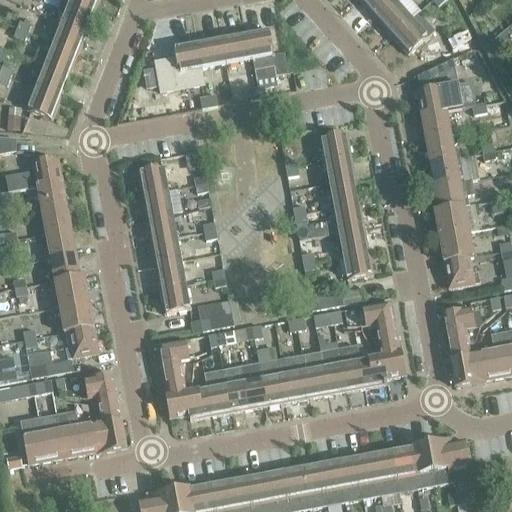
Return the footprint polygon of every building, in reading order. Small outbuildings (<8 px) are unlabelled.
[(71,0),(71,1),(95,11),(99,0),(71,0)] [(362,0),(359,3),(376,21),(398,0),(362,0)] [(408,0),(398,0),(376,21),(392,39),(421,14),(408,0)] [(447,1),(445,0),(436,0),(433,3),(438,9),(447,1)] [(62,24),(87,33),(95,11),(71,1),(62,24)] [(421,14),(392,39),(408,57),(436,32),(421,14)] [(46,44),(53,47),(77,56),(87,33),(62,24),(60,30),(53,28),(46,44)] [(16,32),(27,37),(30,29),(19,25),(16,32)] [(511,26),(496,40),(502,46),(511,37),(511,26)] [(16,32),(13,40),(24,44),(27,37),(16,32)] [(255,34),(245,36),(249,61),(251,61),(257,90),(262,89),(275,87),(273,78),(287,76),(283,56),(272,58),(268,32),(255,34)] [(472,41),(468,33),(449,42),(452,50),(472,41)] [(245,36),(221,40),(225,66),(249,61),(245,36)] [(221,40),(196,45),(201,70),(225,66),(221,40)] [(484,49),(485,52),(490,63),(503,54),(493,41),(484,49)] [(175,61),(154,65),(159,95),(204,87),(200,70),(201,70),(196,45),(173,50),(175,61)] [(45,69),(69,78),(77,56),(53,47),(45,69)] [(36,91),(60,100),(69,78),(45,69),(36,91)] [(13,74),(2,70),(0,73),(0,77),(10,81),(13,74)] [(0,86),(7,89),(10,81),(0,77),(0,86)] [(255,90),(257,101),(264,100),(262,89),(257,90),(255,90)] [(255,90),(247,91),(249,102),(255,101),(257,101),(255,90)] [(417,95),(421,118),(446,113),(442,90),(417,95)] [(60,100),(36,91),(27,114),(51,123),(60,100)] [(215,97),(207,99),(209,111),(217,109),(215,97)] [(199,100),(201,112),(209,111),(207,99),(199,100)] [(485,107),(471,110),(473,118),(487,116),(485,107)] [(450,137),(451,139),(456,139),(454,128),(449,129),(446,113),(421,118),(425,141),(450,137)] [(180,115),(157,117),(158,134),(181,132),(180,115)] [(20,133),(21,118),(9,117),(7,132),(20,133)] [(347,136),(321,141),(325,164),(351,160),(347,136)] [(425,141),(429,165),(455,161),(455,162),(460,161),(458,151),(453,152),(451,139),(450,137),(425,141)] [(0,157),(17,155),(17,142),(0,140),(0,157)] [(494,155),(492,147),(481,149),(482,157),(494,155)] [(201,155),(186,158),(189,173),(204,170),(201,155)] [(494,155),(482,157),(484,164),(495,162),(494,155)] [(351,160),(325,164),(329,188),(355,183),(351,160)] [(32,166),(33,174),(4,179),(6,187),(0,188),(0,196),(8,195),(36,190),(62,185),(57,161),(32,166)] [(455,161),(429,165),(434,188),(459,184),(459,186),(464,185),(462,174),(457,175),(455,162),(455,161)] [(285,164),(286,171),(297,169),(296,162),(285,164)] [(298,176),(297,169),(286,171),(287,178),(298,176)] [(142,198),(168,194),(163,170),(138,174),(142,198)] [(194,181),(195,189),(207,187),(205,179),(194,181)] [(355,183),(329,188),(334,211),(360,207),(355,183)] [(434,188),(438,213),(463,208),(464,210),(469,209),(467,198),(462,199),(459,186),(459,184),(434,188)] [(62,185),(36,190),(40,213),(66,209),(62,185)] [(197,197),(208,195),(207,187),(195,189),(197,197)] [(168,194),(142,198),(146,222),(172,218),(168,194)] [(0,196),(0,204),(9,203),(8,195),(0,196)] [(490,197),(491,205),(502,203),(501,195),(490,197)] [(198,212),(210,209),(208,201),(196,203),(198,212)] [(504,211),(502,203),(491,205),(493,213),(504,211)] [(292,206),(294,216),(305,214),(303,204),(292,206)] [(360,207),(334,211),(338,234),(364,230),(360,207)] [(438,213),(434,214),(439,239),(468,234),(464,210),(463,208),(438,213)] [(40,238),(45,237),(71,232),(66,209),(40,213),(43,226),(38,227),(40,238)] [(307,224),(305,214),(294,216),(296,226),(307,224)] [(172,218),(146,222),(151,246),(176,241),(172,218)] [(203,227),(204,236),(216,233),(214,225),(203,227)] [(327,239),(325,225),(308,228),(296,230),(299,243),(327,239)] [(364,230),(338,234),(342,259),(368,254),(364,230)] [(44,261),(49,260),(75,256),(71,232),(45,237),(47,250),(42,251),(44,261)] [(216,233),(204,236),(206,244),(217,242),(216,233)] [(439,239),(443,266),(469,261),(473,261),(468,234),(439,239)] [(4,236),(0,236),(0,245),(6,245),(17,243),(16,236),(4,237),(4,236)] [(176,241),(151,246),(155,269),(181,264),(176,241)] [(17,243),(6,245),(7,253),(18,251),(17,243)] [(499,248),(500,256),(511,254),(510,245),(499,248)] [(368,254),(342,259),(347,282),(372,278),(368,254)] [(511,255),(511,254),(500,256),(502,264),(511,261),(511,255)] [(301,257),(302,265),(314,263),(312,255),(301,257)] [(48,285),(53,284),(79,279),(75,256),(49,260),(51,273),(46,274),(48,285)] [(469,261),(443,266),(448,292),(479,286),(477,275),(472,276),(469,261)] [(181,264),(155,269),(159,294),(185,289),(196,287),(191,262),(181,264)] [(315,271),(314,263),(302,265),(304,273),(315,271)] [(212,275),(213,283),(224,281),(223,273),(212,275)] [(511,292),(511,273),(500,276),(503,294),(511,292)] [(58,310),(88,304),(84,278),(79,279),(53,284),(56,301),(52,302),(54,312),(59,311),(58,310)] [(226,289),(224,281),(213,283),(214,291),(226,289)] [(13,284),(14,292),(25,290),(24,283),(13,284)] [(185,289),(159,294),(164,317),(189,312),(185,289)] [(27,298),(25,290),(14,292),(16,300),(27,298)] [(360,293),(340,296),(309,302),(311,313),(342,307),(362,304),(360,293)] [(505,311),(511,309),(511,297),(502,299),(505,311)] [(500,312),(498,300),(490,302),(492,313),(500,312)] [(63,336),(67,335),(93,330),(88,304),(58,310),(59,311),(63,336)] [(229,305),(197,311),(199,323),(207,321),(215,320),(223,319),(231,317),(229,305)] [(366,329),(374,328),(394,325),(390,305),(362,310),(366,329)] [(471,311),(443,316),(446,336),(465,332),(474,330),(471,311)] [(339,314),(331,315),(333,327),(341,325),(339,314)] [(325,328),(333,327),(331,315),(323,317),(313,319),(315,330),(325,328)] [(231,317),(223,319),(225,330),(233,329),(231,318),(231,317)] [(223,319),(215,320),(217,332),(225,330),(223,319)] [(215,320),(207,321),(209,333),(217,332),(215,320)] [(207,321),(199,323),(201,335),(209,333),(207,321)] [(303,321),(295,322),(297,333),(305,332),(303,321)] [(289,335),(297,333),(295,322),(287,324),(289,335)] [(199,323),(189,325),(191,336),(201,335),(199,323)] [(374,328),(379,354),(399,351),(394,325),(374,328)] [(263,339),(260,328),(255,329),(252,330),(254,341),(263,339)] [(26,358),(28,371),(30,382),(73,375),(71,362),(98,357),(93,330),(67,335),(70,351),(64,352),(66,363),(53,365),(51,354),(26,358)] [(254,341),(252,330),(244,332),(246,343),(254,341)] [(465,332),(446,336),(451,362),(470,358),(465,332)] [(22,336),(23,344),(35,342),(34,334),(22,336)] [(494,353),(499,381),(511,378),(511,351),(509,334),(491,337),(494,353)] [(215,337),(217,348),(225,347),(223,336),(215,337)] [(209,350),(217,348),(215,337),(207,339),(209,350)] [(36,350),(35,342),(23,344),(25,352),(36,350)] [(157,348),(160,367),(179,363),(188,362),(185,343),(157,348)] [(357,349),(338,352),(346,395),(364,391),(359,363),(357,349)] [(259,366),(267,409),(285,406),(275,350),(257,353),(259,366)] [(405,379),(400,352),(399,352),(399,351),(379,354),(380,359),(378,360),(381,373),(384,372),(386,382),(405,379)] [(319,355),(327,398),(346,395),(338,352),(319,355)] [(483,383),(492,382),(499,381),(494,353),(475,356),(475,357),(481,386),(484,385),(483,383)] [(319,355),(301,359),(309,401),(327,398),(319,355)] [(475,357),(470,358),(451,362),(455,383),(461,382),(462,389),(481,386),(475,357)] [(290,405),(295,404),(309,401),(301,359),(282,362),(290,405)] [(0,383),(16,381),(15,377),(12,360),(0,362),(0,383)] [(378,360),(359,363),(364,391),(387,387),(386,382),(384,372),(381,373),(378,360)] [(184,391),(179,363),(160,367),(165,395),(184,391)] [(259,366),(240,369),(248,413),(267,409),(259,366)] [(240,369),(222,372),(230,416),(248,413),(240,369)] [(204,376),(206,391),(212,419),(230,416),(222,372),(204,376)] [(115,397),(112,378),(112,377),(83,383),(87,402),(97,401),(115,397)] [(65,393),(63,382),(54,383),(57,395),(65,393)] [(31,387),(33,399),(51,396),(49,384),(31,387)] [(33,399),(31,387),(18,390),(20,399),(20,401),(33,399)] [(0,403),(20,399),(18,390),(18,388),(0,391),(0,403)] [(185,395),(184,391),(165,395),(164,396),(169,422),(188,419),(186,408),(189,408),(187,395),(185,395)] [(206,391),(187,395),(189,408),(186,408),(188,419),(189,423),(212,419),(206,391)] [(102,427),(120,424),(115,397),(97,401),(102,427)] [(56,419),(64,460),(82,457),(77,429),(75,415),(56,419)] [(38,422),(45,464),(64,460),(56,419),(38,422)] [(45,464),(38,422),(19,425),(27,467),(45,464)] [(96,428),(101,456),(119,453),(118,446),(124,445),(120,424),(102,427),(96,428)] [(82,457),(91,456),(97,454),(97,457),(101,456),(96,428),(96,426),(77,429),(82,457)] [(473,493),(464,443),(453,445),(452,440),(444,442),(444,444),(445,443),(453,485),(454,484),(456,496),(455,496),(457,507),(465,506),(463,495),(473,493)] [(445,443),(444,444),(427,447),(436,488),(453,485),(445,443)] [(427,447),(420,448),(410,450),(418,491),(436,488),(427,447)] [(410,450),(391,453),(398,495),(418,491),(410,450)] [(391,453),(384,454),(373,456),(381,498),(398,495),(391,453)] [(355,460),(362,501),(381,498),(373,456),(355,460)] [(4,462),(6,472),(23,468),(21,459),(4,462)] [(355,460),(337,463),(344,505),(362,501),(355,460)] [(337,463),(326,465),(318,466),(326,508),(344,505),(337,463)] [(318,466),(300,469),(308,511),(326,508),(318,466)] [(305,511),(308,511),(300,469),(282,473),(289,511),(305,511)] [(289,511),(282,473),(264,476),(270,511),(289,511)] [(270,511),(264,476),(246,479),(251,511),(270,511)] [(251,511),(246,479),(238,480),(227,482),(232,511),(251,511)] [(232,511),(227,482),(209,486),(214,511),(232,511)] [(214,511),(209,486),(198,488),(191,489),(195,511),(214,511)] [(195,511),(191,489),(173,492),(176,511),(195,511)] [(176,511),(173,492),(156,495),(156,494),(155,495),(158,511),(176,511)] [(158,511),(155,495),(147,496),(148,501),(137,503),(138,511),(158,511)] [(449,509),(457,507),(455,496),(447,498),(449,509)] [(418,503),(420,511),(428,511),(426,501),(418,503)]
